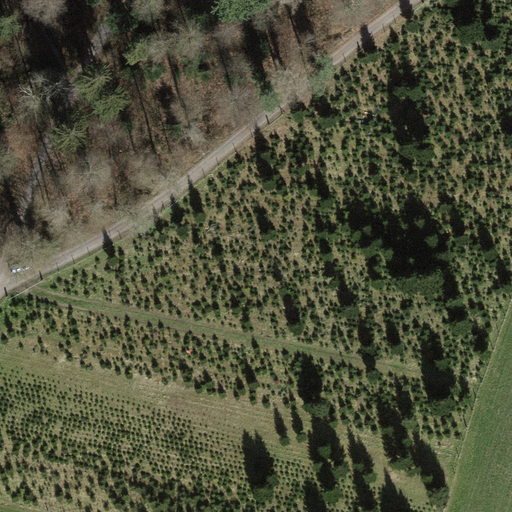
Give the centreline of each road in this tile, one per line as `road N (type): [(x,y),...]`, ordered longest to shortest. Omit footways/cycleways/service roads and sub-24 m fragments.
road 1 (track): [(416,0),(65,260),(0,280)]
road 2 (track): [(0,263),(75,65)]
